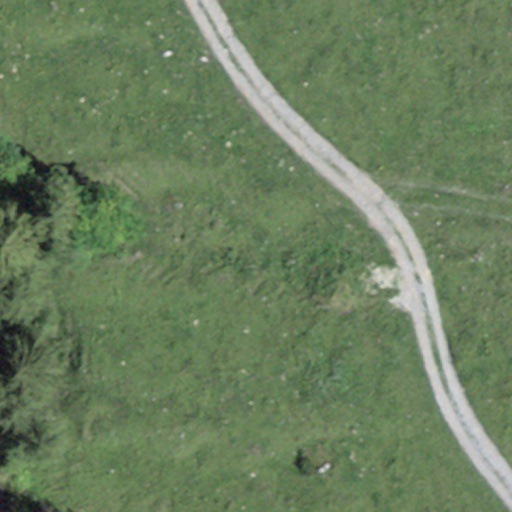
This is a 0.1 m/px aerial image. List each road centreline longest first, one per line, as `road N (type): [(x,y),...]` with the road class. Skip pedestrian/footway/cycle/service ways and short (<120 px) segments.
road 1 (track): [(200,0),(266,108),(366,192),(396,228),(416,268),(457,418),(511,493)]
road 2 (track): [(366,192),(433,193),(511,211)]
